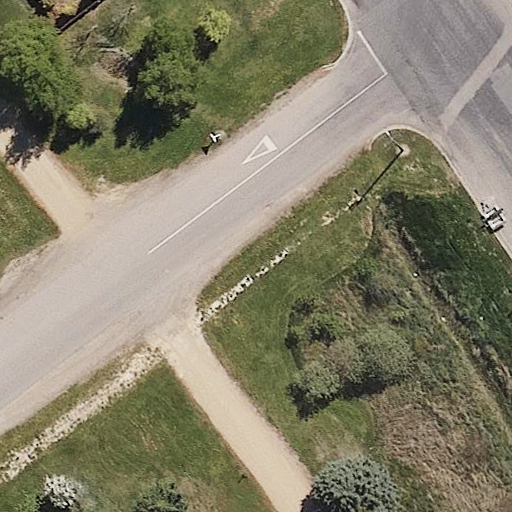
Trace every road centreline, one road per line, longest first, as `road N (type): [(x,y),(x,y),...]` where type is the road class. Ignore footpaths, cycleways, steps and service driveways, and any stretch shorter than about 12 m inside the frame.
road 1 (residential): [(0,365),(444,27)]
road 2 (unclassified): [(511,126),(444,27)]
